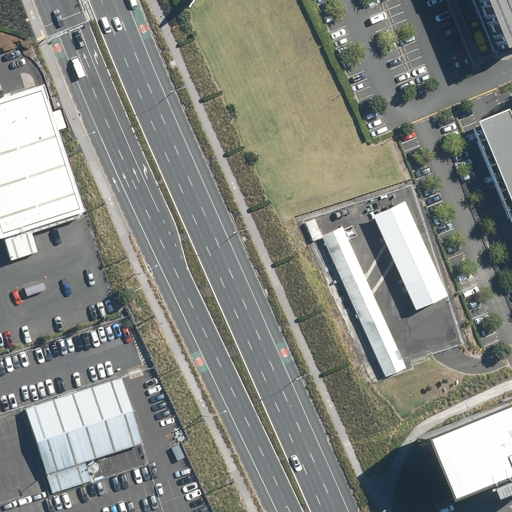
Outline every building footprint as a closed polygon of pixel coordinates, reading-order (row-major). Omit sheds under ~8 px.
[(511,0),(473,0),(493,52),(511,45),(511,0)] [(0,234),(79,210),(37,82),(0,94),(0,234)] [(511,108),(479,122),(511,202),(511,108)] [(399,204),(372,217),(416,308),(444,295),(399,204)] [(342,225),(320,235),(384,373),(406,363),(342,225)] [(124,378),(22,409),(48,493),(90,480),(85,463),(144,444),(124,378)] [(511,397),(418,434),(420,438),(423,445),(444,497),(511,469),(511,397)]
